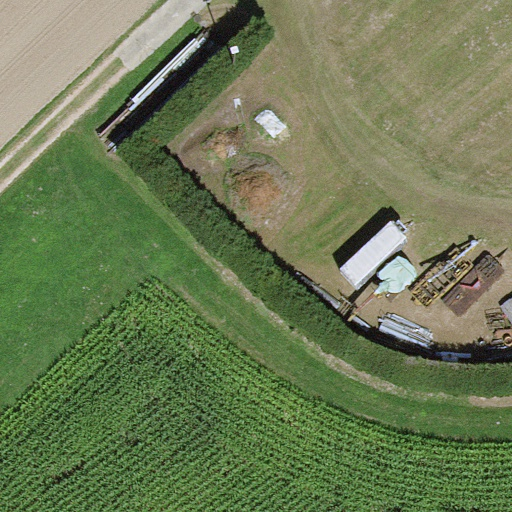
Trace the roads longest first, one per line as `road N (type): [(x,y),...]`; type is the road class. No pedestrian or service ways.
road 1 (track): [(511,214),(456,218),(365,156),(265,0)]
road 2 (track): [(0,173),(132,53)]
